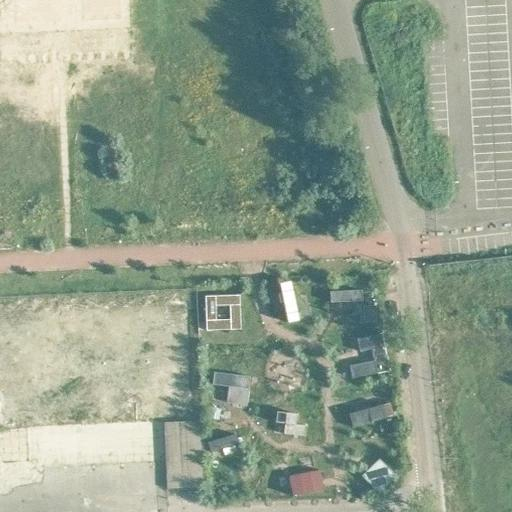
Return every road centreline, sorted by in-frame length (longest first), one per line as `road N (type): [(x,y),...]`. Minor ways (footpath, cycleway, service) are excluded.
road 1 (residential): [(433,511),(404,243)]
road 2 (residential): [(337,0),(404,243)]
